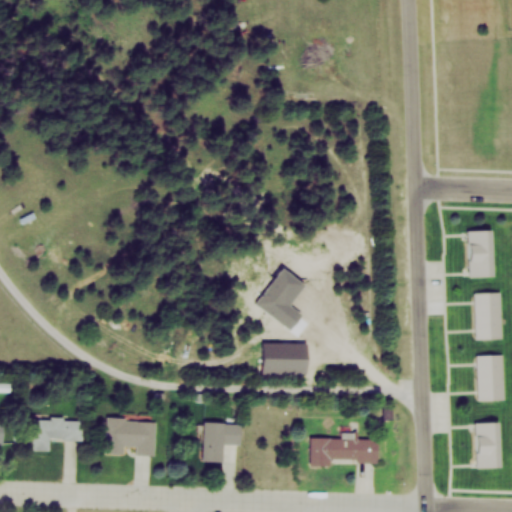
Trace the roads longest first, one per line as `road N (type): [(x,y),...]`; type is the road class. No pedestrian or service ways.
road 1 (residential): [(0,490),(511,508)]
road 2 (tertiary): [(430,511),(413,0)]
